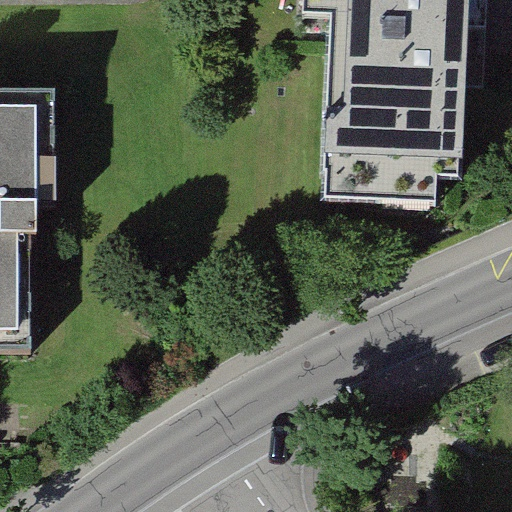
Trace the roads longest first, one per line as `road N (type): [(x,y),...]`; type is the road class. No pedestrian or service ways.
road 1 (tertiary): [(205,431),(318,367),(511,282)]
road 2 (tertiary): [(93,511),(205,431)]
